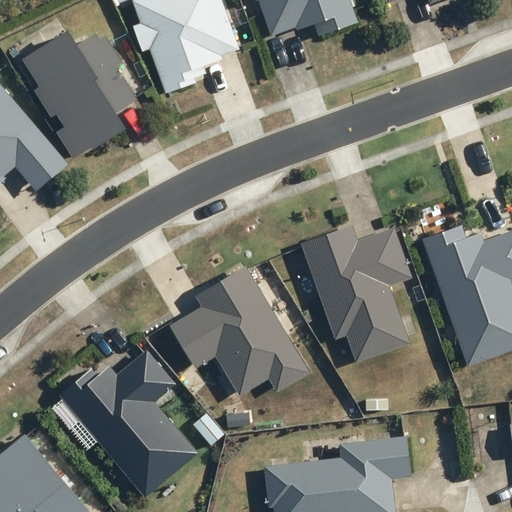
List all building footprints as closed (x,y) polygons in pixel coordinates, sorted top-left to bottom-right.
[(219,0),(129,0),(138,23),(130,25),(141,54),(150,46),(162,92),(200,83),(195,76),(207,73),(205,63),(225,59),(220,56),(238,49),(219,0)] [(350,0),(255,0),(256,2),(261,0),(273,36),(296,28),(301,33),(319,27),(322,34),(358,22),(350,0)] [(99,42),(96,37),(79,47),(69,33),(23,64),(37,86),(28,92),(75,163),(125,131),(113,113),(135,99),(116,70),(124,65),(106,38),(99,42)] [(71,163),(0,80),(0,189),(9,182),(3,174),(13,165),(37,193),(71,163)] [(352,226),(300,245),(335,337),(352,331),(362,360),(414,341),(394,287),(415,280),(394,224),(356,238),(352,226)] [(462,224),(422,238),(468,365),(511,349),(511,282),(510,278),(511,277),(511,228),(484,239),(481,231),(467,236),(462,224)] [(199,303),(167,321),(196,370),(213,360),(232,393),(273,369),(281,382),(303,370),(243,267),(195,295),(199,303)] [(99,372),(91,363),(53,396),(143,498),(193,453),(149,403),(173,382),(146,352),(120,375),(109,363),(99,372)] [(206,408),(189,422),(211,449),(228,435),(206,408)] [(339,454),(262,463),(267,506),(276,505),(276,511),(396,511),(394,498),(392,477),(412,475),(407,431),(337,440),(339,454)] [(0,511),(92,511),(27,432),(0,454),(0,511)]
